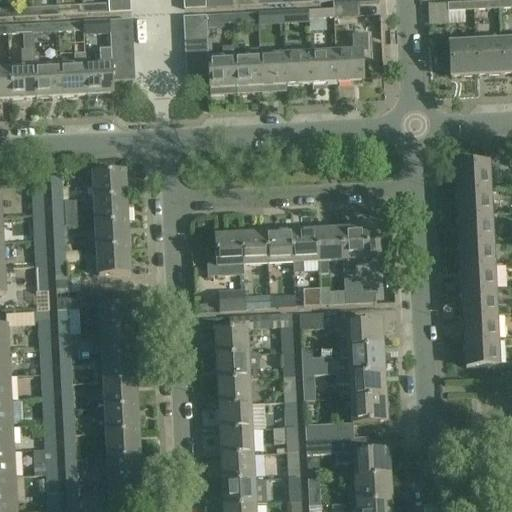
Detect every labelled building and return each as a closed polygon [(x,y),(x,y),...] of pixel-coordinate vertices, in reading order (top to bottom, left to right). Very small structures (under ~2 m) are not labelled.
[(203,0),(181,0),(182,9),(204,8),(204,0),(203,0)] [(210,0),(204,0),(204,8),(204,9),(231,8),(230,0),(210,0)] [(130,13),(129,1),(107,2),(108,6),(108,14),(130,13)] [(511,1),(497,2),(497,10),(511,9),(511,1)] [(472,4),(472,12),(497,10),(497,2),(472,4)] [(472,12),(472,4),(447,5),(447,13),(472,12)] [(332,7),(332,11),(333,20),(359,19),(358,5),(332,7)] [(441,21),(445,10),(430,5),(427,16),(441,21)] [(108,6),(81,7),(82,16),(108,14),(108,6)] [(81,7),(56,8),(57,17),(82,16),(81,7)] [(31,18),(57,17),(56,8),(31,9),(31,18)] [(5,11),(5,19),(31,18),(31,9),(5,11)] [(332,11),(307,12),(307,21),(333,20),(332,11)] [(307,12),(281,13),(282,23),(307,21),(307,12)] [(257,15),(257,24),(282,23),(281,13),(257,15)] [(257,15),(231,16),(232,25),(257,24),(257,15)] [(206,30),(206,26),(205,17),(205,16),(183,17),(184,31),(206,30)] [(231,16),(205,17),(206,26),(232,25),(231,16)] [(109,31),(109,35),(131,34),(130,20),(109,21),(109,22),(109,31)] [(109,22),(82,24),(83,33),(109,31),(109,22)] [(82,24),(57,25),(58,34),(83,33),(82,24)] [(32,35),(58,34),(57,25),(32,26),(32,35)] [(32,26),(6,27),(6,37),(32,35),(32,26)] [(206,30),(184,31),(185,43),(207,42),(206,30)] [(110,47),(132,45),(131,34),(109,35),(110,41),(110,47)] [(352,52),(335,53),(337,84),(363,83),(361,53),(367,52),(367,35),(351,36),(352,52)] [(207,42),(185,43),(185,55),(207,53),(207,42)] [(511,75),(511,42),(499,43),(501,76),(511,75)] [(501,76),(499,43),(474,44),(476,77),(501,76)] [(476,77),(474,44),(448,45),(450,78),(476,77)] [(111,58),(132,57),(132,45),(110,47),(110,50),(111,58)] [(84,66),(86,97),(113,96),(112,82),(111,70),(111,64),(111,58),(110,50),(99,51),(100,65),(84,66)] [(249,57),(233,58),(235,89),(261,88),(259,57),(259,50),(248,50),(249,57)] [(207,53),(185,55),(186,66),(208,65),(208,59),(207,59),(207,53)] [(311,85),(337,84),(335,53),(309,54),(311,85)] [(309,54),(284,56),(285,87),(311,85),(309,54)] [(10,101),(36,100),(34,69),(33,55),(21,55),(22,69),(8,70),(10,101)] [(74,66),(59,67),(61,99),(86,97),(84,66),(84,56),(74,56),(74,66)] [(259,57),(261,88),(261,94),(286,93),(285,87),(284,56),(259,57)] [(111,70),(133,69),(132,57),(111,58),(111,64),(111,70)] [(235,89),(233,58),(208,59),(208,65),(209,76),(210,97),(225,96),(225,90),(235,89)] [(208,65),(186,66),(186,78),(209,76),(208,65)] [(36,100),(61,99),(59,67),(34,69),(36,100)] [(133,69),(111,70),(112,82),(134,81),(133,69)] [(0,101),(10,101),(8,70),(0,70),(0,101)] [(457,192),(490,190),(489,165),(455,166),(457,192)] [(94,200),(124,199),(123,174),(93,175),(94,200)] [(62,202),(62,190),(61,178),(49,179),(50,203),(62,202)] [(457,192),(458,217),(491,215),(490,190),(457,192)] [(30,193),(31,221),(43,220),(42,193),(30,193)] [(124,199),(94,200),(95,226),(125,224),(124,199)] [(51,211),(52,228),(64,227),(63,210),(51,211)] [(459,243),(492,241),(491,215),(458,217),(459,243)] [(31,221),(33,246),(45,245),(43,220),(31,221)] [(125,224),(95,226),(96,251),(126,249),(125,224)] [(317,264),(318,264),(318,276),(328,276),(328,263),(343,263),(341,232),(341,227),(316,228),(317,264)] [(291,229),(291,235),(292,265),(293,276),(303,275),(303,265),(317,264),(316,228),(291,229)] [(241,237),(243,268),(268,266),(266,236),(266,230),(250,231),(251,237),(241,237)] [(366,231),(341,232),(343,263),(368,261),(366,231)] [(65,252),(64,235),(52,236),(53,253),(65,252)] [(268,266),(292,265),(291,235),(266,236),(268,266)] [(216,238),(217,265),(207,265),(208,279),(244,277),(243,268),(241,237),(216,238)] [(494,266),(492,241),(459,243),(461,268),(494,266)] [(33,246),(34,271),(46,270),(45,245),(33,246)] [(126,249),(96,251),(97,276),(127,275),(126,249)] [(54,279),(66,278),(65,260),(53,261),(54,279)] [(494,266),(461,268),(462,293),(495,292),(494,266)] [(46,270),(34,271),(35,294),(47,294),(46,270)] [(78,278),(66,278),(54,279),(55,293),(79,292),(78,278)] [(511,288),(498,288),(498,307),(511,307),(511,288)] [(319,290),(319,297),(320,308),(345,307),(344,296),(328,296),(328,290),(319,290)] [(495,292),(462,293),(463,319),(496,317),(495,292)] [(344,296),(345,307),(375,305),(375,294),(344,296)] [(218,295),(219,313),(245,312),(244,301),(244,295),(218,295)] [(294,298),(294,309),(320,308),(319,297),(294,298)] [(270,310),(294,309),(294,298),(269,299),(270,310)] [(269,299),(244,301),(245,312),(270,310),(269,299)] [(77,300),(55,300),(56,311),(78,310),(77,300)] [(1,318),(29,317),(29,303),(0,304),(1,318)] [(99,334),(129,333),(128,307),(98,309),(99,334)] [(38,354),(50,353),(48,310),(37,310),(38,354)] [(299,317),(299,332),(323,331),(322,316),(299,317)] [(279,329),(281,356),(292,355),(290,317),(229,320),(230,333),(246,332),(271,330),(279,329)] [(496,317),(463,319),(464,344),(498,342),(496,317)] [(57,336),(69,336),(68,319),(56,319),(57,336)] [(347,350),(382,348),(381,323),(346,325),(347,350)] [(215,333),(217,359),(247,357),(246,332),(230,333),(215,333)] [(129,333),(99,334),(100,359),(130,358),(129,333)] [(498,342),(464,344),(466,369),(499,368),(498,342)] [(57,344),(58,361),(70,361),(69,344),(57,344)] [(382,348),(347,350),(349,375),(384,373),(382,348)] [(50,353),(38,354),(40,379),(51,378),(50,353)] [(0,380),(9,380),(8,355),(0,355),(0,380)] [(282,380),(294,380),(292,355),(281,356),(282,380)] [(247,357),(217,359),(218,383),(248,382),(257,381),(257,371),(248,371),(247,357)] [(130,358),(100,359),(101,384),(131,383),(130,358)] [(301,378),(313,377),(312,361),(301,362),(301,378)] [(58,369),(59,386),(71,386),(70,369),(58,369)] [(335,386),(349,386),(350,400),(385,398),(384,373),(349,375),(335,376),(335,386)] [(301,378),(302,386),(302,404),(314,403),(313,377),(301,378)] [(51,378),(40,379),(41,404),(53,403),(51,378)] [(0,405),(10,405),(9,380),(0,380),(0,405)] [(282,380),(283,405),(295,405),(294,380),(282,380)] [(248,382),(218,383),(219,409),(250,407),(248,382)] [(131,383),(101,384),(102,409),(132,408),(131,383)] [(60,394),(61,411),(72,411),(72,394),(60,394)] [(350,400),(352,426),(387,424),(385,398),(350,400)] [(53,403),(41,404),(42,429),(54,428),(53,403)] [(0,431),(11,430),(10,405),(0,405),(0,431)] [(295,405),(283,405),(284,430),(296,429),(295,405)] [(219,409),(220,433),(251,432),(250,407),(219,409)] [(132,408),(102,409),(103,434),(133,433),(132,408)] [(61,419),(62,436),(74,436),(73,419),(61,419)] [(352,426),(328,427),(304,428),(305,442),(353,439),(352,426)] [(54,428),(42,429),(43,454),(55,453),(54,428)] [(296,429),(284,430),(286,456),(297,455),(296,429)] [(0,456),(13,456),(11,430),(0,431),(0,456)] [(220,433),(222,459),(252,457),(251,432),(220,433)] [(133,433),(103,434),(104,459),(134,458),(133,433)] [(354,439),(353,439),(305,442),(305,457),(335,456),(336,466),(354,465),(355,481),(390,479),(388,451),(355,453),(354,439)] [(62,444),(63,461),(75,461),(74,444),(62,444)] [(55,453),(43,454),(45,479),(56,478),(55,453)] [(297,455),(286,456),(287,480),(299,480),(297,455)] [(0,456),(0,481),(14,481),(13,456),(0,456)] [(252,457),(222,459),(223,484),(253,482),(252,457)] [(104,459),(105,484),(135,483),(134,458),(104,459)] [(63,469),(64,486),(76,486),(75,469),(63,469)] [(56,478),(45,479),(46,504),(58,504),(56,478)] [(390,479),(355,481),(357,505),(391,503),(390,479)] [(299,480),(287,480),(288,505),(300,505),(299,480)] [(0,506),(15,506),(14,481),(0,481),(0,506)] [(253,482),(223,484),(224,509),(255,507),(253,482)] [(135,483),(105,484),(106,510),(136,509),(135,483)] [(308,507),(320,507),(318,491),(307,491),(308,507)] [(65,494),(65,511),(77,511),(77,494),(65,494)] [(391,511),(391,503),(357,505),(356,511),(391,511)]
